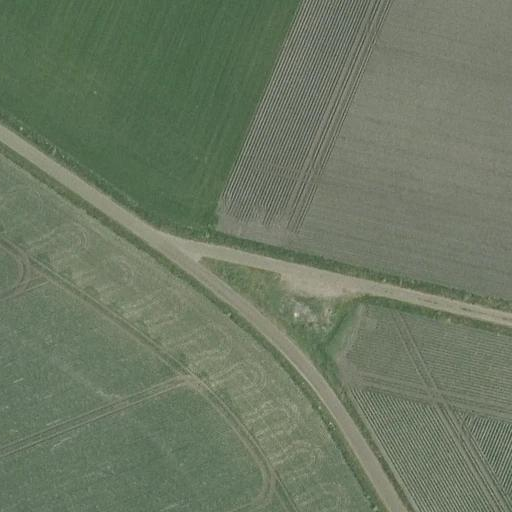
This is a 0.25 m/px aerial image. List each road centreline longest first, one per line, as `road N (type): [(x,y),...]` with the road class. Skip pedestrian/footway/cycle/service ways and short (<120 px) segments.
road 1 (unclassified): [(397,511),(322,388),(262,325),(161,242)]
road 2 (unclassified): [(511,320),(161,242)]
road 3 (unclassified): [(161,242),(0,135)]
